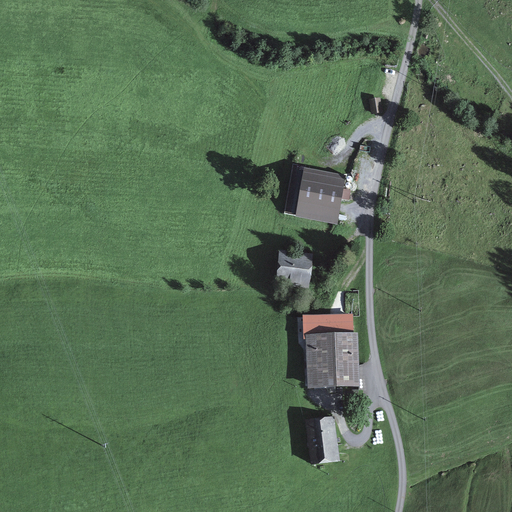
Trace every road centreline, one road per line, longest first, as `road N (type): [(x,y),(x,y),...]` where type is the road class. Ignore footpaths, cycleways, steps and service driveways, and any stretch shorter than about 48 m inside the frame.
road 1 (unclassified): [(399,511),(400,443),(371,310),(370,196),(417,0)]
road 2 (track): [(230,60),(322,162),(349,149),(366,128),(384,131)]
road 3 (track): [(429,0),(511,92)]
